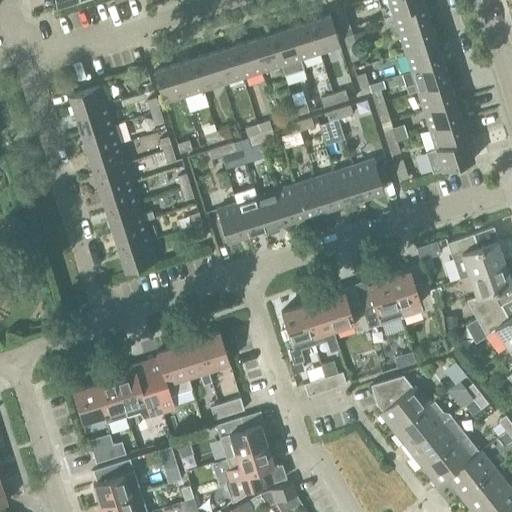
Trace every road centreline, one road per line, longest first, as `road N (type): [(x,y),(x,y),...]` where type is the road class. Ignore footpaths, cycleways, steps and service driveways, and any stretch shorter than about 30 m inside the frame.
road 1 (residential): [(241,273),(511,188)]
road 2 (residential): [(109,324),(22,65)]
road 3 (residential): [(353,511),(322,458),(298,449),(241,273)]
road 4 (residential): [(22,65),(228,0)]
road 5 (residential): [(63,511),(14,358)]
road 6 (residential): [(109,324),(241,273)]
